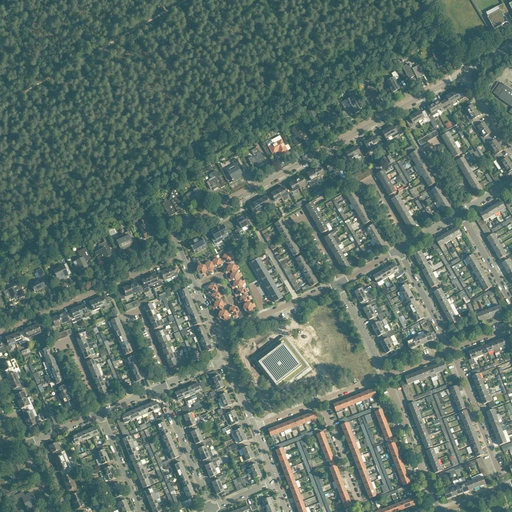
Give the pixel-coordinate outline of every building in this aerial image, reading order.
[(503,4),(504,6),(499,8),(498,7),(499,10),(488,16),(488,17),(488,18),(494,30),(504,24),(506,22),(506,23),(508,23),(507,22),(506,22),(504,17),(509,14),(503,4)] [(429,63),(431,66),(433,71),(445,64),(436,49),(431,52),(434,57),(430,58),(432,61),(429,63)] [(403,69),(407,75),(409,80),(415,76),(417,80),(424,76),(422,71),(418,65),(412,69),(411,67),(411,66),(411,64),(410,64),(409,64),(409,65),(408,66),(403,69)] [(387,90),(387,91),(389,95),(393,93),(397,90),(400,88),(397,84),(395,80),(398,78),(395,72),(391,74),(393,77),(385,82),(387,85),(388,85),(390,88),(387,90)] [(511,90),(501,83),(493,94),(494,94),(494,93),(500,97),(499,98),(499,99),(500,98),(511,106),(510,107),(511,107),(511,106),(511,108),(509,113),(510,113),(511,114),(511,90)] [(370,87),(365,90),(369,97),(368,97),(366,99),(367,102),(370,106),(377,102),(375,99),(374,97),(378,95),(375,91),(372,86),(372,85),(369,86),(370,87)] [(457,91),(451,94),(455,101),(458,99),(459,101),(466,98),(461,90),(461,91),(462,91),(458,93),(457,91)] [(447,100),(443,102),(447,108),(449,107),(450,106),(451,106),(453,105),(456,103),(456,102),(455,101),(451,94),(446,97),(447,100)] [(361,111),(358,106),(353,97),(341,103),(342,106),(345,110),(347,109),(349,111),(352,109),(355,114),(361,111)] [(438,101),(432,104),(436,111),(437,111),(440,110),(440,111),(441,112),(443,111),(444,110),(446,109),(447,108),(443,102),(440,104),(438,101)] [(466,112),(468,115),(475,111),(471,105),(469,107),(467,104),(468,103),(467,103),(460,108),(464,114),(466,112)] [(429,110),(425,112),(430,121),(434,128),(435,127),(437,126),(438,125),(433,116),(438,113),(437,111),(436,111),(432,104),(427,107),(429,110)] [(420,111),(414,114),(418,122),(421,120),(423,122),(426,120),(428,123),(430,121),(425,112),(421,114),(420,111)] [(468,120),(472,125),(478,121),(476,118),(479,116),(475,111),(468,115),(470,118),(468,120)] [(323,122),(325,125),(327,129),(334,126),(332,123),(338,120),(335,115),(334,112),(328,116),(324,117),(326,120),(323,122)] [(418,122),(414,114),(409,117),(410,120),(407,122),(406,121),(410,129),(416,125),(415,123),(418,122)] [(478,134),(480,133),(487,128),(483,123),(481,125),(478,121),(472,125),(478,134)] [(293,139),(295,142),(297,146),(304,142),(302,137),(309,134),(306,130),(303,131),(300,124),(292,129),(297,137),(293,139)] [(393,126),(388,129),(392,136),(393,138),(395,137),(399,135),(400,136),(403,134),(398,126),(399,127),(394,129),(393,126)] [(480,137),(484,143),(490,139),(488,135),(490,134),(487,128),(480,133),(482,136),(480,137)] [(383,135),(380,137),(384,144),(390,141),(388,138),(392,136),(388,129),(382,132),(383,135)] [(441,137),(444,142),(451,138),(448,132),(441,137)] [(270,140),(266,142),(268,145),(268,146),(269,147),(273,154),(278,151),(281,155),(288,151),(287,151),(285,146),(281,140),(282,140),(281,139),(279,136),(271,141),(270,140)] [(374,136),(369,139),(373,146),(376,145),(377,147),(384,144),(380,137),(376,139),(374,136)] [(444,142),(447,147),(454,143),(451,138),(444,142)] [(365,145),(361,147),(365,154),(371,151),(369,149),(373,146),(369,139),(363,143),(365,145)] [(490,147),(491,150),(498,146),(495,140),(492,142),(490,139),(484,143),(487,149),(490,147)] [(447,147),(450,153),(457,149),(454,143),(447,147)] [(492,154),(495,160),(502,156),(499,153),(502,151),(498,146),(491,150),(493,153),(492,154)] [(356,147),(351,150),(355,157),(356,159),(359,157),(359,158),(361,156),(362,159),(366,156),(365,154),(361,147),(358,149),(356,147)] [(248,159),(252,166),(254,170),(258,168),(258,167),(266,163),(260,152),(259,152),(257,148),(251,151),(253,156),(256,155),(257,156),(253,158),(252,157),(248,159)] [(457,149),(450,153),(453,158),(461,154),(457,149)] [(355,157),(351,150),(345,153),(346,156),(343,158),(342,157),(346,164),(352,161),(351,159),(355,157)] [(409,155),(413,160),(420,156),(417,151),(409,155)] [(413,160),(416,166),(423,161),(420,156),(413,160)] [(501,165),(503,168),(510,163),(506,158),(504,160),(502,156),(495,160),(499,166),(501,165)] [(456,162),(459,167),(466,163),(463,157),(456,162)] [(227,170),(231,177),(233,182),(243,176),(239,170),(242,168),(239,164),(237,159),(232,162),(234,166),(227,170)] [(325,166),(323,167),(326,173),(327,173),(329,176),(337,171),(331,160),(325,164),(325,166)] [(416,166),(419,171),(426,167),(423,161),(416,166)] [(459,167),(462,173),(469,168),(466,163),(459,167)] [(503,168),(501,169),(503,172),(504,173),(506,176),(508,174),(509,176),(511,173),(511,171),(511,172),(511,170),(511,169),(511,164),(511,163),(510,163),(503,168)] [(319,167),(313,170),(317,178),(326,173),(323,167),(320,169),(319,167)] [(419,171),(422,176),(429,172),(426,167),(419,171)] [(462,173),(465,178),(472,174),(469,168),(462,173)] [(308,176),(305,177),(308,183),(317,178),(313,170),(307,174),(308,176)] [(376,175),(379,180),(386,176),(383,170),(376,175)] [(206,182),(208,185),(210,190),(213,188),(214,190),(218,188),(217,188),(219,186),(221,189),(224,187),(218,175),(216,171),(211,173),(214,178),(209,180),(209,181),(206,182)] [(422,176),(425,182),(432,178),(429,172),(422,176)] [(465,178),(468,183),(475,179),(472,174),(465,178)] [(379,180),(382,185),(389,181),(386,176),(379,180)] [(301,177),(295,180),(300,188),(308,183),(305,177),(302,179),(301,177)] [(432,178),(425,182),(428,187),(436,183),(432,178)] [(468,183),(471,189),(479,184),(478,184),(475,179),(468,183)] [(290,186),(287,187),(291,193),(300,188),(295,180),(289,184),(290,186)] [(382,185),(385,191),(392,187),(389,181),(382,185)] [(479,184),(471,189),(475,194),(485,188),(482,182),(478,184),(479,184)] [(430,191),(434,196),(441,192),(438,186),(430,191)] [(277,190),(282,198),(283,201),(288,199),(289,196),(288,195),(291,193),(287,187),(284,189),(283,187),(277,190)] [(392,187),(385,191),(388,196),(396,192),(392,187)] [(170,200),(163,204),(166,209),(167,211),(170,216),(177,212),(177,213),(183,210),(180,205),(179,204),(176,198),(176,197),(180,195),(176,188),(172,191),(172,192),(171,193),(170,199),(170,200)] [(186,196),(188,200),(191,204),(197,201),(198,200),(198,201),(204,198),(198,188),(193,191),(189,194),(189,195),(186,196)] [(345,193),(348,198),(355,194),(352,189),(345,193)] [(272,196),(269,197),(273,203),(282,198),(277,190),(271,194),(272,196)] [(434,196),(437,202),(444,197),(441,192),(434,196)] [(348,198),(351,204),(358,200),(355,194),(348,198)] [(390,200),(394,205),(401,201),(398,196),(390,200)] [(265,197),(259,200),(264,208),(273,203),(269,197),(266,198),(265,197)] [(437,202),(440,207),(447,203),(444,197),(437,202)] [(254,206),(250,208),(253,214),(257,212),(264,208),(259,200),(253,204),(254,206)] [(305,206),(308,212),(315,208),(315,207),(313,204),(316,202),(315,200),(311,202),(312,202),(305,206)] [(351,204),(354,209),(361,205),(358,200),(351,204)] [(394,205),(397,211),(404,206),(401,201),(394,205)] [(502,201),(496,205),(500,212),(506,209),(502,201)] [(447,203),(440,207),(443,212),(450,208),(447,203)] [(308,212),(312,217),(318,213),(318,212),(316,209),(319,207),(318,205),(315,207),(315,208),(308,212)] [(354,209),(357,215),(364,210),(361,205),(354,209)] [(496,205),(491,208),(495,215),(500,212),(496,205)] [(397,211),(400,216),(407,212),(404,206),(397,211)] [(491,208),(485,211),(490,218),(495,215),(491,208)] [(312,217),(315,223),(322,219),(321,218),(319,214),(323,212),(321,210),(318,212),(318,213),(312,217)] [(357,215),(360,220),(367,216),(364,210),(357,215)] [(482,218),(483,220),(484,221),(490,218),(485,211),(480,214),(482,218)] [(400,216),(403,221),(410,217),(407,212),(400,216)] [(315,223),(318,228),(325,224),(324,223),(322,220),(326,218),(325,216),(321,218),(322,219),(315,223)] [(367,216),(360,220),(364,225),(371,221),(367,216)] [(239,224),(236,226),(238,228),(240,232),(242,230),(242,229),(250,224),(247,219),(245,220),(243,217),(237,220),(239,224)] [(403,221),(406,227),(413,222),(410,217),(403,221)] [(138,224),(143,234),(146,239),(151,236),(152,237),(155,235),(155,234),(153,230),(152,227),(151,228),(150,226),(149,227),(146,220),(138,224)] [(274,224),(278,230),(284,226),(281,220),(274,224)] [(325,224),(318,228),(321,234),(328,230),(325,225),(329,223),(328,221),(324,223),(325,224)] [(413,222),(406,227),(409,232),(417,228),(413,222)] [(219,227),(217,229),(223,240),(223,239),(228,236),(229,237),(232,235),(229,230),(226,232),(223,225),(219,228),(219,227)] [(369,234),(376,230),(373,225),(366,229),(367,232),(364,234),(366,236),(369,234)] [(278,230),(281,235),(287,231),(284,226),(278,230)] [(458,227),(452,230),(456,238),(462,234),(458,227)] [(115,238),(119,246),(121,250),(127,247),(129,246),(130,247),(131,247),(134,245),(129,235),(132,234),(129,228),(126,230),(127,232),(115,238)] [(215,230),(211,232),(214,238),(212,240),(215,245),(223,240),(217,229),(214,230),(215,230)] [(369,234),(372,240),(379,235),(376,230),(369,234)] [(452,230),(447,233),(451,241),(456,238),(452,230)] [(281,235),(284,241),(291,237),(287,231),(281,235)] [(324,238),(327,244),(334,240),(334,239),(332,236),(335,233),(334,232),(330,234),(324,238)] [(447,233),(441,237),(446,244),(451,241),(447,233)] [(102,237),(105,242),(99,245),(101,249),(95,253),(97,257),(99,261),(112,255),(110,251),(106,242),(110,240),(107,234),(102,237)] [(487,238),(490,244),(497,239),(494,234),(487,238)] [(372,240),(375,245),(382,241),(379,235),(372,240)] [(284,241),(287,246),(294,242),(291,237),(284,241)] [(327,244),(330,249),(337,245),(335,241),(338,239),(337,237),(334,239),(334,240),(327,244)] [(446,244),(441,237),(436,240),(442,251),(446,249),(444,245),(446,244)] [(193,242),(190,244),(191,247),(191,248),(192,248),(193,251),(204,245),(201,238),(197,240),(193,242)] [(490,244),(493,249),(501,245),(497,239),(490,244)] [(382,241),(375,245),(378,250),(385,246),(382,241)] [(287,246),(290,252),(297,248),(294,242),(287,246)] [(330,249),(333,255),(340,251),(340,250),(338,246),(341,244),(340,243),(337,245),(330,249)] [(493,249),(496,254),(504,250),(501,245),(493,249)] [(75,266),(78,271),(87,267),(86,264),(85,264),(84,262),(87,260),(88,263),(89,262),(88,260),(91,259),(86,248),(78,252),(80,255),(79,256),(81,259),(76,261),(78,264),(75,266)] [(297,248),(290,252),(294,257),(300,253),(297,248)] [(333,255),(337,260),(344,256),(343,255),(341,252),(344,250),(343,248),(340,250),(340,251),(333,255)] [(504,250),(496,254),(500,260),(507,256),(504,250)] [(414,255),(417,261),(424,257),(428,255),(427,252),(423,254),(421,251),(414,255)] [(227,264),(228,266),(232,265),(231,262),(232,259),(235,258),(233,255),(230,256),(227,255),(226,252),(223,253),(224,256),(223,259),(220,260),(222,264),(224,263),(227,264)] [(337,260),(340,266),(347,261),(344,257),(348,255),(347,253),(343,255),(344,256),(337,260)] [(466,259),(470,264),(477,260),(474,255),(466,259)] [(220,267),(222,264),(220,260),(217,259),(216,256),(212,258),(213,261),(212,264),(214,267),(217,268),(218,271),(221,269),(220,267)] [(295,260),(298,265),(305,261),(302,256),(295,260)] [(417,261),(420,266),(427,262),(424,257),(417,261)] [(259,258),(251,263),(254,267),(262,263),(259,258)] [(347,261),(340,266),(343,271),(350,267),(347,263),(351,261),(350,259),(347,261)] [(502,264),(505,269),(511,265),(511,264),(509,259),(502,264)] [(213,270),(214,267),(212,264),(209,262),(208,260),(205,261),(206,264),(205,267),(206,271),(209,272),(210,274),(214,273),(213,270)] [(470,264),(473,270),(480,266),(477,260),(470,264)] [(298,265),(301,271),(308,267),(305,261),(298,265)] [(420,266),(423,272),(430,268),(434,266),(431,261),(427,263),(427,262),(420,266)] [(205,274),(206,271),(205,267),(202,266),(200,263),(197,265),(198,267),(197,271),(198,274),(202,275),(203,278),(206,276),(205,274)] [(262,263),(254,267),(256,272),(264,267),(262,263)] [(66,270),(69,269),(66,264),(64,265),(63,265),(59,267),(59,269),(54,271),(56,275),(56,276),(57,277),(57,279),(64,276),(65,277),(68,276),(68,275),(66,270)] [(395,264),(390,267),(394,274),(396,278),(404,274),(403,273),(404,272),(401,265),(397,267),(395,264)] [(228,273),(231,274),(235,273),(236,270),(239,269),(238,265),(235,266),(232,265),(228,266),(227,270),(224,271),(226,274),(228,273)] [(473,270),(476,275),(483,271),(480,266),(473,270)] [(174,267),(168,270),(171,278),(180,274),(178,267),(175,269),(174,267)] [(264,267),(256,272),(259,276),(267,272),(264,267)] [(301,271),(305,276),(311,272),(308,267),(301,271)] [(390,267),(384,270),(388,277),(394,274),(390,267)] [(39,278),(45,275),(42,268),(36,271),(37,273),(35,274),(35,275),(36,278),(37,278),(39,277),(39,278)] [(423,272),(426,277),(433,273),(430,268),(423,272)] [(161,274),(159,275),(161,282),(171,278),(168,270),(160,273),(161,274)] [(384,270),(379,273),(383,280),(388,277),(384,270)] [(476,275),(479,280),(486,276),(483,271),(476,275)] [(267,272),(259,276),(262,281),(269,276),(267,272)] [(305,276),(308,282),(315,278),(311,272),(305,276)] [(232,281),(235,282),(238,280),(240,277),(242,276),(241,273),(238,274),(235,273),(231,274),(230,277),(228,278),(229,282),(232,281)] [(373,282),(376,287),(379,285),(378,284),(383,280),(379,273),(377,274),(376,274),(374,275),(374,276),(373,276),(374,278),(372,280),(373,282)] [(426,277),(429,283),(436,279),(433,273),(426,277)] [(155,275),(148,278),(152,286),(153,289),(163,285),(161,282),(159,275),(156,277),(155,275)] [(269,276),(262,281),(264,285),(272,280),(269,276)] [(479,280),(482,286),(489,282),(486,276),(479,280)] [(142,282),(140,283),(142,290),(143,292),(144,294),(149,291),(148,288),(152,286),(148,278),(142,281),(142,282)] [(315,278),(308,282),(310,285),(309,285),(308,285),(305,287),(306,289),(311,287),(318,283),(315,278)] [(30,283),(34,292),(45,287),(41,279),(36,281),(36,280),(34,281),(34,282),(31,284),(30,283)] [(436,279),(429,283),(431,288),(439,284),(436,279)] [(458,287),(461,286),(457,279),(452,282),(454,284),(456,283),(458,287)] [(235,288),(238,290),(242,288),(243,285),(246,284),(244,281),(241,282),(238,280),(235,282),(233,285),(231,286),(232,290),(235,288)] [(272,280),(264,285),(267,289),(275,285),(272,280)] [(7,290),(8,293),(10,297),(13,296),(14,299),(18,297),(19,299),(25,296),(23,292),(23,293),(22,291),(23,291),(18,282),(13,285),(14,287),(7,290)] [(489,282),(482,286),(485,291),(493,287),(489,282)] [(136,283),(130,286),(133,294),(134,296),(138,295),(137,292),(139,291),(140,293),(143,292),(142,290),(140,283),(137,285),(136,283)] [(209,294),(212,295),(216,293),(217,290),(220,289),(218,286),(216,287),(212,285),(212,283),(208,285),(209,287),(208,290),(205,291),(207,295),(209,294)] [(355,292),(358,298),(369,292),(373,290),(371,287),(365,289),(363,284),(358,287),(360,290),(355,292)] [(275,285),(267,289),(269,294),(277,289),(275,285)] [(399,296),(403,294),(410,290),(407,285),(400,289),(401,291),(401,292),(398,294),(399,296)] [(133,294),(130,286),(123,289),(123,290),(117,293),(120,298),(123,297),(123,298),(133,294)] [(238,296),(241,297),(245,296),(246,293),(249,292),(247,288),(245,289),(242,288),(238,290),(237,293),(234,294),(236,297),(238,296)] [(181,298),(189,294),(187,289),(179,292),(176,293),(179,299),(181,298)] [(277,289),(269,294),(272,298),(280,294),(277,289)] [(434,293),(437,298),(444,294),(441,289),(434,293)] [(403,294),(405,300),(413,296),(410,290),(403,294)] [(369,292),(358,298),(361,304),(363,303),(363,304),(362,305),(362,306),(366,304),(376,299),(375,296),(372,298),(369,292)] [(212,301),(215,302),(219,301),(220,298),(223,297),(222,293),(219,294),(216,293),(212,295),(211,298),(208,299),(210,302),(212,301)] [(179,299),(178,299),(181,305),(184,304),(192,300),(189,294),(181,298),(179,299)] [(280,294),(272,298),(275,303),(282,298),(280,294)] [(437,298),(440,304),(447,300),(444,294),(437,298)] [(163,300),(165,305),(167,304),(167,303),(166,299),(164,296),(158,298),(160,301),(163,300)] [(241,304),(244,305),(248,304),(249,301),(252,299),(251,296),(248,297),(245,296),(241,297),(240,300),(237,302),(239,305),(241,304)] [(405,300),(408,305),(416,301),(413,296),(405,300)] [(103,297),(96,300),(99,308),(109,304),(107,297),(104,299),(103,297)] [(90,304),(87,306),(90,312),(99,308),(96,300),(90,303),(90,304)] [(184,304),(186,309),(194,306),(192,300),(184,304)] [(440,304),(443,309),(450,305),(447,300),(440,304)] [(216,309),(219,310),(222,309),(224,306),(226,305),(225,301),(222,302),(219,301),(215,302),(214,305),(212,307),(213,310),(216,309)] [(408,305),(411,311),(419,307),(416,301),(408,305)] [(144,307),(146,313),(154,310),(152,304),(144,307)] [(248,304),(244,305),(243,308),(245,312),(248,313),(249,316),(252,314),(251,311),(253,308),(255,307),(254,304),(251,305),(248,304)] [(84,305),(77,308),(81,316),(84,315),(86,318),(92,316),(90,312),(87,306),(85,307),(84,305)] [(363,309),(366,315),(377,309),(378,309),(376,305),(372,307),(371,305),(368,307),(363,309)] [(443,309),(445,315),(453,311),(450,305),(443,309)] [(186,309),(189,315),(196,312),(194,306),(186,309)] [(500,306),(494,308),(497,316),(503,313),(500,306)] [(229,311),(226,313),(228,316),(230,315),(234,316),(235,319),(238,317),(239,319),(243,318),(241,312),(238,311),(237,308),(234,307),(230,308),(229,311)] [(411,311),(414,316),(422,313),(419,307),(411,311)] [(71,312),(69,314),(71,320),(73,324),(76,322),(75,319),(81,316),(77,308),(71,311),(71,312)] [(494,308),(488,310),(491,318),(497,316),(494,308)] [(222,309),(219,310),(220,313),(219,316),(216,317),(217,320),(220,319),(223,321),(224,323),(228,322),(227,319),(228,316),(226,313),(223,311),(222,309)] [(378,316),(379,319),(388,314),(387,311),(380,315),(377,309),(366,315),(369,320),(378,316)] [(146,313),(149,319),(157,315),(154,310),(146,313)] [(488,310),(483,312),(486,320),(491,318),(488,310)] [(445,315),(448,320),(456,316),(453,311),(445,315)] [(189,315),(191,321),(199,317),(196,312),(189,315)] [(486,320),(483,312),(477,315),(480,322),(486,320)] [(65,313),(58,316),(62,324),(71,320),(69,314),(66,315),(65,313)] [(422,313),(414,316),(417,322),(424,318),(422,313)] [(372,326),(375,331),(382,328),(385,326),(383,321),(390,317),(388,314),(379,319),(380,321),(372,326)] [(110,321),(113,327),(120,324),(118,318),(116,315),(105,319),(106,321),(108,322),(110,321)] [(149,319),(151,324),(159,321),(157,315),(149,319)] [(456,316),(448,320),(451,326),(462,320),(459,315),(456,316)] [(62,324),(58,316),(52,319),(52,320),(49,322),(52,328),(62,324)] [(199,317),(191,321),(194,327),(201,323),(199,317)] [(159,321),(151,324),(153,330),(164,326),(162,320),(159,321)] [(38,324),(31,327),(34,336),(44,331),(41,325),(38,326),(38,324)] [(113,327),(115,333),(123,329),(120,324),(113,327)] [(25,332),(22,333),(25,340),(34,336),(31,327),(24,330),(25,332)] [(193,331),(195,337),(205,332),(203,327),(193,331)] [(308,340),(308,341),(308,342),(308,343),(308,344),(309,345),(309,346),(310,347),(311,347),(318,347),(318,349),(317,349),(317,353),(318,353),(319,354),(320,354),(321,354),(322,354),(326,354),(326,353),(331,353),(332,353),(332,351),(338,351),(339,351),(339,350),(340,349),(341,349),(341,348),(342,348),(342,347),(343,346),(343,345),(343,344),(344,344),(344,343),(344,342),(344,341),(342,341),(342,333),(341,333),(341,332),(340,331),(339,331),(339,330),(338,330),(337,329),(338,329),(337,329),(336,328),(335,328),(334,327),(333,327),(333,328),(330,328),(330,327),(322,327),(322,328),(319,328),(319,327),(318,327),(317,327),(317,328),(316,328),(315,328),(315,329),(314,329),(313,330),(312,331),(311,332),(310,333),(310,334),(309,334),(309,335),(309,336),(308,336),(308,337),(308,338),(308,339),(308,340)] [(387,336),(393,332),(392,330),(391,330),(388,332),(387,329),(386,330),(384,327),(382,328),(375,331),(378,337),(382,335),(383,338),(388,336),(387,336)] [(115,333),(117,338),(125,335),(123,329),(115,333)] [(155,334),(157,339),(165,336),(168,335),(165,329),(155,334)] [(19,332),(12,335),(15,344),(19,342),(20,345),(26,342),(25,340),(22,333),(19,334),(19,332)] [(75,336),(77,342),(85,339),(85,338),(88,337),(85,332),(83,333),(75,336)] [(198,343),(200,342),(208,338),(205,332),(195,337),(198,343)] [(381,343),(384,348),(391,344),(397,341),(394,336),(395,336),(393,332),(387,336),(388,336),(389,338),(381,343)] [(431,332),(425,335),(428,343),(434,340),(433,339),(436,338),(436,337),(435,334),(432,335),(431,332)] [(6,340),(3,341),(7,351),(8,352),(11,351),(11,349),(12,348),(11,345),(15,344),(12,335),(5,338),(6,340)] [(117,338),(120,344),(128,341),(125,335),(117,338)] [(425,335),(419,337),(422,345),(428,343),(425,335)] [(157,339),(160,345),(168,342),(165,336),(157,339)] [(255,359),(255,360),(256,360),(278,389),(279,389),(280,389),(309,367),(285,337),(285,336),(284,336),(283,336),(283,337),(256,358),(255,358),(255,359)] [(403,339),(405,345),(406,348),(409,346),(410,349),(416,347),(413,339),(407,341),(406,337),(403,339)] [(419,337),(413,339),(416,347),(422,345),(419,337)] [(508,337),(502,340),(505,347),(511,344),(508,337)] [(200,342),(202,347),(210,344),(208,338),(200,342)] [(77,342),(80,348),(87,344),(85,339),(77,342)] [(502,340),(497,342),(500,349),(505,347),(502,340)] [(120,344),(122,350),(130,347),(128,341),(120,344)] [(162,351),(170,347),(173,346),(170,341),(168,342),(160,345),(162,351)] [(497,342),(491,344),(494,351),(500,349),(497,342)] [(80,348),(82,353),(92,349),(93,349),(90,343),(87,344),(80,348)] [(202,347),(199,348),(202,354),(205,353),(213,350),(210,344),(202,347)] [(391,344),(384,348),(387,354),(390,352),(392,354),(395,352),(391,344)] [(491,344),(486,346),(488,353),(494,351),(491,344)] [(486,346),(480,348),(483,355),(488,353),(486,346)] [(41,357),(44,356),(43,356),(51,353),(49,347),(38,351),(41,357)] [(130,347),(122,350),(125,356),(133,352),(130,347)] [(162,351),(165,357),(173,353),(170,347),(162,351)] [(480,348),(474,350),(477,357),(483,355),(480,348)] [(92,349),(82,353),(84,359),(92,356),(92,355),(94,354),(92,349)] [(477,357),(474,350),(469,353),(471,359),(468,360),(471,366),(476,364),(474,359),(477,357)] [(189,353),(193,361),(197,359),(194,351),(189,353)] [(165,357),(167,362),(175,359),(178,358),(175,352),(173,353),(165,357)] [(43,356),(44,356),(46,362),(54,358),(51,353),(43,356)] [(126,359),(129,365),(137,362),(134,356),(126,359)] [(45,369),(48,367),(56,364),(54,358),(46,362),(43,363),(45,369)] [(86,363),(88,368),(96,365),(99,364),(98,362),(95,363),(94,360),(94,359),(86,363)] [(175,359),(167,362),(169,368),(177,365),(175,359)] [(6,370),(7,373),(18,368),(17,365),(15,366),(13,363),(11,364),(10,361),(2,364),(5,371),(6,370)] [(129,365),(131,371),(139,367),(137,362),(129,365)] [(444,362),(438,364),(441,372),(447,370),(444,362)] [(47,375),(48,374),(51,373),(59,370),(56,364),(48,367),(45,369),(44,369),(47,375)] [(438,364),(433,366),(436,374),(437,376),(439,375),(439,373),(441,372),(438,364)] [(88,368),(91,374),(99,371),(96,365),(88,368)] [(433,366),(427,368),(430,376),(431,378),(437,376),(436,374),(433,366)] [(131,371),(134,376),(141,373),(139,367),(131,371)] [(7,377),(10,383),(18,379),(15,374),(17,373),(18,374),(20,373),(18,368),(7,373),(9,376),(7,377)] [(427,368),(422,371),(425,378),(430,376),(427,368)] [(48,374),(50,380),(61,376),(59,370),(51,373),(48,374)] [(91,374),(93,380),(101,377),(99,371),(91,374)] [(422,371),(416,373),(419,380),(425,378),(422,371)] [(141,373),(134,376),(136,382),(144,379),(141,373)] [(416,373),(411,375),(414,383),(419,380),(416,373)] [(473,376),(475,382),(482,379),(480,374),(473,376)] [(93,380),(96,386),(106,381),(104,375),(101,377),(93,380)] [(211,386),(214,384),(222,381),(219,375),(209,380),(211,386)] [(405,377),(408,384),(408,385),(414,383),(411,375),(405,377)] [(50,380),(48,381),(49,384),(54,381),(56,385),(64,382),(61,376),(50,380)] [(16,392),(22,389),(25,388),(24,385),(21,386),(18,379),(10,383),(13,390),(14,389),(16,392)] [(475,382),(477,388),(484,385),(482,379),(475,382)] [(96,386),(98,392),(106,388),(108,387),(106,381),(96,386)] [(209,393),(211,396),(223,391),(221,388),(224,387),(222,381),(214,384),(215,388),(214,388),(215,391),(209,393)] [(197,398),(198,400),(202,398),(200,395),(198,394),(198,392),(201,391),(202,393),(204,392),(202,389),(200,384),(198,384),(198,383),(197,382),(193,384),(193,385),(192,386),(197,398)] [(54,390),(57,395),(68,391),(65,385),(57,388),(54,390)] [(477,388),(479,393),(486,391),(484,385),(477,388)] [(191,400),(197,398),(192,386),(186,388),(191,400)] [(452,392),(453,394),(459,392),(457,386),(446,390),(448,393),(452,392)] [(106,388),(98,392),(101,397),(108,394),(106,388)] [(187,402),(191,400),(186,388),(180,391),(184,399),(184,398),(186,404),(187,403),(187,402)] [(15,395),(18,402),(26,398),(22,389),(16,392),(17,395),(15,395)] [(373,390),(367,392),(369,398),(372,397),(373,401),(377,399),(373,390)] [(59,401),(62,400),(70,396),(68,391),(57,395),(56,395),(59,401)] [(178,401),(184,399),(180,391),(175,393),(175,394),(174,394),(173,395),(174,397),(175,398),(177,397),(178,401)] [(220,399),(222,402),(229,399),(227,393),(224,394),(223,391),(211,396),(212,399),(215,398),(216,400),(220,399)] [(479,393),(481,399),(489,396),(486,391),(479,393)] [(367,392),(360,395),(362,401),(369,398),(367,392)] [(453,394),(455,400),(462,397),(459,392),(453,394)] [(360,395),(353,397),(356,404),(362,401),(360,395)] [(484,405),(488,403),(491,402),(494,401),(491,395),(489,396),(481,399),(484,405)] [(62,400),(64,405),(72,402),(70,396),(62,400)] [(22,408),(24,411),(33,407),(29,397),(26,398),(18,402),(21,409),(22,408)] [(353,397),(346,400),(349,406),(356,404),(353,397)] [(455,400),(457,405),(464,403),(462,397),(455,400)] [(217,411),(218,414),(227,410),(226,407),(232,405),(229,399),(222,402),(224,408),(217,411)] [(346,400),(340,402),(342,409),(349,406),(346,400)] [(156,401),(150,404),(153,412),(159,409),(156,401)] [(72,402),(64,405),(67,411),(75,408),(72,402)] [(342,409),(340,402),(333,405),(335,411),(336,411),(336,414),(343,411),(342,409)] [(409,405),(411,410),(418,408),(416,402),(409,405)] [(464,403),(457,405),(459,411),(466,408),(464,403)] [(150,404),(144,406),(147,414),(153,412),(150,404)] [(144,406),(138,409),(141,416),(147,414),(144,406)] [(23,414),(26,421),(34,417),(31,410),(34,409),(33,407),(24,411),(25,414),(23,414)] [(411,410),(413,416),(420,413),(418,408),(411,410)] [(138,409),(132,411),(136,419),(141,416),(138,409)] [(226,421),(237,417),(234,411),(231,412),(230,409),(227,410),(218,414),(220,417),(222,416),(224,422),(226,421)] [(487,412),(489,418),(496,415),(494,409),(494,410),(487,412)] [(375,412),(377,419),(384,417),(381,410),(375,412)] [(458,420),(462,418),(469,415),(467,410),(460,413),(458,414),(459,416),(457,417),(458,420)] [(132,411),(127,413),(130,421),(136,419),(132,411)] [(41,414),(44,421),(49,419),(50,419),(47,412),(41,414)] [(315,412),(308,415),(310,421),(317,418),(315,412)] [(122,419),(124,422),(124,424),(130,421),(127,413),(121,416),(122,419)] [(184,416),(186,422),(194,419),(191,413),(184,416)] [(413,416),(415,421),(422,419),(420,413),(413,416)] [(489,418),(491,424),(501,420),(499,414),(496,415),(489,418)] [(34,417),(26,421),(29,428),(37,424),(36,421),(37,421),(39,420),(40,419),(38,415),(34,417)] [(308,415),(301,417),(304,424),(310,421),(308,415)] [(362,417),(364,424),(367,423),(372,421),(369,415),(364,416),(362,417)] [(462,418),(464,424),(471,421),(469,415),(462,418)] [(186,422),(188,428),(197,424),(201,422),(199,419),(198,417),(194,419),(186,422)] [(224,428),(226,432),(232,429),(230,426),(239,422),(237,417),(226,421),(228,427),(224,428)] [(301,417),(295,420),(297,426),(304,424),(301,417)] [(377,419),(380,426),(386,423),(384,417),(377,419)] [(415,421),(417,427),(424,424),(422,419),(415,421)] [(295,420),(288,422),(291,429),(297,426),(295,420)] [(491,424),(493,429),(501,426),(504,425),(503,422),(502,422),(501,420),(491,424)] [(471,421),(464,424),(466,429),(473,426),(471,421)] [(159,431),(167,428),(164,422),(157,425),(158,428),(155,429),(157,432),(159,431)] [(288,422),(281,425),(284,431),(291,429),(288,422)] [(341,425),(343,432),(350,430),(353,428),(352,426),(351,422),(341,425)] [(380,426),(383,432),(389,430),(386,423),(380,426)] [(417,427),(419,432),(426,430),(424,424),(417,427)] [(281,425),(275,428),(277,434),(284,431),(281,425)] [(466,429),(466,430),(468,435),(475,432),(473,426),(466,429)] [(493,429),(495,435),(503,432),(501,426),(493,429)] [(95,427),(89,429),(93,437),(94,440),(97,439),(95,436),(98,434),(95,427)] [(159,431),(162,437),(169,434),(167,428),(159,431)] [(236,438),(244,434),(241,428),(233,432),(232,429),(226,432),(227,435),(231,433),(233,439),(236,438)] [(277,434),(275,428),(268,430),(270,436),(277,434)] [(89,429),(83,432),(87,439),(93,437),(89,429)] [(191,433),(193,439),(201,436),(199,430),(191,433)] [(343,432),(346,439),(352,436),(350,430),(343,432)] [(389,430),(383,432),(385,439),(387,439),(387,441),(392,439),(391,437),(389,430)] [(419,432),(421,438),(428,435),(426,430),(419,432)] [(495,435),(497,440),(505,437),(508,436),(506,430),(503,432),(495,435)] [(83,432),(78,434),(81,442),(87,439),(83,432)] [(316,435),(319,442),(325,439),(323,432),(316,435)] [(470,439),(470,440),(477,438),(475,432),(468,435),(469,438),(470,439)] [(81,442),(78,434),(72,437),(73,438),(70,439),(73,445),(81,442)] [(162,437),(164,443),(172,439),(169,434),(162,437)] [(244,434),(236,438),(239,443),(246,440),(244,434)] [(123,446),(125,446),(125,445),(136,441),(133,435),(121,440),(123,446)] [(421,438),(424,444),(431,441),(428,435),(421,438)] [(201,436),(193,439),(195,445),(203,441),(201,436)] [(346,439),(349,446),(355,443),(359,441),(358,439),(355,440),(355,441),(354,441),(352,436),(346,439)] [(505,437),(497,440),(499,445),(500,446),(501,445),(507,443),(510,442),(508,436),(505,437)] [(470,440),(472,446),(479,443),(477,438),(470,440)] [(164,443),(166,448),(174,445),(172,439),(164,443)] [(322,448),(328,446),(325,439),(319,442),(317,443),(317,445),(318,447),(319,449),(322,448)] [(125,445),(125,446),(127,451),(135,448),(138,447),(136,441),(125,445)] [(388,448),(390,452),(397,450),(394,443),(393,441),(384,444),(386,447),(386,448),(387,448),(388,448)] [(431,441),(424,444),(426,449),(433,447),(431,441)] [(54,452),(55,455),(62,452),(58,443),(49,446),(52,453),(54,452)] [(349,446),(351,452),(358,450),(355,443),(349,446)] [(472,453),(475,452),(475,451),(482,449),(479,443),(470,447),(472,453)] [(166,448),(169,454),(176,451),(174,445),(166,448)] [(198,450),(200,455),(211,451),(210,448),(208,447),(206,448),(205,446),(198,450)] [(241,449),(244,455),(251,452),(249,446),(241,449)] [(322,448),(324,455),(331,452),(328,446),(322,448)] [(127,451),(130,457),(137,454),(140,453),(139,451),(136,452),(135,448),(127,451)] [(276,451),(278,458),(285,455),(284,453),(282,448),(276,451)] [(427,451),(429,457),(436,454),(434,449),(427,451)] [(475,451),(475,452),(477,457),(484,455),(482,449),(475,451)] [(97,453),(99,459),(107,456),(105,450),(97,453)] [(351,452),(354,459),(360,456),(358,450),(351,452)] [(390,452),(393,459),(399,457),(397,450),(390,452)] [(62,452),(55,455),(56,458),(54,459),(57,466),(66,462),(68,461),(65,454),(66,454),(65,451),(62,452)] [(166,466),(168,465),(176,461),(174,459),(179,457),(179,456),(180,455),(179,453),(177,453),(176,451),(169,454),(166,455),(168,461),(159,465),(160,468),(166,466)] [(218,458),(217,455),(213,456),(211,451),(200,455),(202,461),(205,460),(206,463),(218,458)] [(137,454),(130,457),(132,463),(140,460),(138,456),(143,455),(141,452),(140,453),(137,454)] [(239,464),(241,467),(246,465),(245,462),(249,460),(254,458),(251,452),(244,455),(241,456),(243,462),(239,464)] [(328,461),(329,464),(334,462),(333,459),(331,452),(324,455),(327,462),(328,461)] [(429,457),(431,462),(438,460),(436,454),(429,457)] [(278,458),(281,464),(287,462),(285,455),(278,458)] [(95,467),(96,470),(102,468),(101,465),(109,461),(107,456),(99,459),(96,460),(98,466),(95,467)] [(354,459),(356,465),(363,463),(360,456),(354,459)] [(393,459),(395,466),(402,463),(399,457),(393,459)] [(207,465),(205,466),(207,472),(215,469),(218,467),(216,462),(219,461),(218,458),(206,463),(207,465)] [(431,462),(433,468),(440,465),(438,460),(431,462)] [(24,474),(23,475),(20,467),(21,467),(19,463),(15,465),(13,461),(7,463),(9,467),(11,467),(16,478),(17,477),(18,478),(18,479),(19,479),(21,479),(22,478),(23,477),(23,476),(23,475),(24,474)] [(62,471),(63,474),(70,471),(73,470),(69,461),(66,462),(57,466),(60,472),(62,471)] [(173,473),(174,473),(174,472),(176,471),(184,468),(183,466),(184,465),(183,463),(182,463),(181,462),(177,464),(176,461),(168,465),(169,468),(170,467),(173,473)] [(136,471),(143,468),(148,466),(146,464),(142,466),(141,462),(133,466),(136,471)] [(250,469),(251,473),(259,470),(256,464),(254,465),(252,462),(246,465),(241,467),(242,470),(246,468),(247,470),(250,469)] [(281,464),(283,471),(290,468),(287,462),(281,464)] [(329,468),(332,475),(338,473),(336,466),(335,466),(334,463),(330,465),(331,468),(329,468)] [(356,465),(359,472),(365,470),(363,463),(356,465)] [(395,466),(398,472),(404,470),(402,463),(395,466)] [(440,465),(433,468),(435,474),(442,471),(440,465)] [(103,477),(114,472),(112,466),(103,470),(102,468),(96,470),(97,473),(99,472),(101,477),(103,477)] [(136,471),(138,477),(146,474),(143,468),(136,471)] [(176,471),(178,476),(178,477),(186,474),(184,468),(176,471)] [(283,471),(286,478),(292,475),(290,468),(283,471)] [(212,477),(213,479),(225,474),(224,471),(217,474),(215,469),(207,472),(209,478),(212,477)] [(251,473),(247,475),(249,478),(253,477),(254,479),(261,476),(259,470),(251,473)] [(359,472),(362,479),(368,476),(365,470),(359,472)] [(398,472),(401,479),(407,477),(404,470),(398,472)] [(62,478),(65,484),(74,481),(70,471),(63,474),(64,477),(62,478)] [(102,484),(103,487),(109,484),(108,481),(109,481),(116,478),(114,472),(103,477),(105,482),(102,484)] [(332,475),(335,482),(341,479),(338,473),(332,475)] [(138,477),(140,483),(148,480),(146,474),(138,477)] [(180,481),(181,483),(189,480),(186,474),(178,477),(176,478),(175,478),(176,480),(179,481),(180,481)] [(212,483),(214,489),(222,486),(220,482),(225,481),(224,478),(226,477),(225,474),(213,479),(214,482),(212,483)] [(286,478),(288,484),(295,482),(292,475),(286,478)] [(362,479),(364,485),(370,483),(368,476),(362,479)] [(407,477),(401,479),(403,486),(410,483),(407,477)] [(462,481),(459,482),(461,485),(464,493),(464,494),(468,493),(467,492),(469,491),(466,483),(464,477),(461,478),(462,481)] [(483,477),(477,479),(480,487),(486,485),(486,484),(484,479),(483,477)] [(243,489),(239,478),(236,479),(238,485),(235,487),(237,492),(243,489)] [(335,482),(337,488),(343,486),(341,479),(335,482)] [(477,479),(472,481),(475,489),(480,487),(477,479)] [(148,480),(140,483),(143,489),(151,486),(148,480)] [(181,489),(183,489),(191,485),(189,480),(181,483),(179,484),(181,489)] [(70,490),(71,493),(78,490),(74,481),(65,484),(68,491),(70,490)] [(472,481),(466,483),(469,491),(475,489),(472,481)] [(288,484),(291,491),(297,488),(295,482),(288,484)] [(456,483),(454,484),(458,495),(464,493),(461,485),(459,482),(456,483)] [(113,492),(121,489),(119,483),(111,486),(111,487),(110,487),(109,484),(103,487),(104,490),(108,488),(110,493),(113,492)] [(364,485),(367,492),(373,490),(370,483),(364,485)] [(454,484),(449,487),(453,497),(458,495),(454,484)] [(183,489),(186,494),(193,491),(191,485),(183,489)] [(383,486),(383,485),(380,486),(383,493),(386,492),(389,491),(386,485),(383,486)] [(222,486),(214,489),(216,495),(220,493),(221,495),(227,493),(226,490),(224,491),(222,486)] [(337,488),(340,495),(346,493),(343,486),(337,488)] [(447,499),(453,497),(449,487),(443,489),(447,499)] [(144,492),(147,497),(154,494),(152,488),(144,492)] [(291,491),(293,498),(300,495),(297,488),(291,491)] [(121,489),(113,492),(116,498),(124,495),(121,489)] [(70,496),(73,503),(82,500),(78,490),(71,493),(72,496),(70,496)] [(373,490),(367,492),(369,499),(376,496),(373,490)] [(188,500),(190,499),(196,497),(193,491),(186,494),(188,500)] [(23,493),(18,495),(14,496),(16,500),(22,497),(28,511),(33,510),(33,508),(37,506),(34,499),(35,498),(34,497),(32,493),(24,496),(23,493)] [(340,495),(342,502),(349,499),(346,493),(340,495)] [(147,497),(149,503),(157,500),(154,494),(147,497)] [(293,498),(296,504),(302,502),(300,495),(293,498)] [(415,497),(409,500),(411,506),(417,504),(415,497)] [(264,506),(264,507),(272,504),(270,498),(262,501),(263,504),(256,507),(255,503),(256,503),(254,498),(250,500),(252,504),(252,505),(254,511),(264,506)] [(349,499),(342,502),(345,508),(351,506),(349,499)] [(78,509),(79,511),(86,509),(82,500),(73,503),(76,510),(78,509)] [(118,503),(120,509),(121,509),(128,506),(126,500),(118,503)] [(149,503),(151,509),(163,504),(162,502),(158,503),(157,500),(149,503)] [(409,500),(402,502),(404,509),(411,506),(409,500)] [(296,504),(298,511),(305,509),(302,502),(296,504)] [(402,502),(395,505),(398,511),(404,509),(402,502)]
